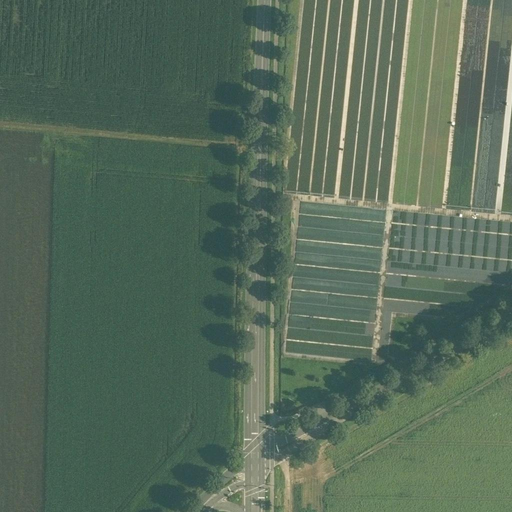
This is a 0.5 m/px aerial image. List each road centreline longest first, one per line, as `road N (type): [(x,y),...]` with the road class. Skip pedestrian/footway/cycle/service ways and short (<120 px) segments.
road 1 (secondary): [(264,0),(254,464)]
road 2 (tertiary): [(511,316),(254,464)]
road 3 (track): [(0,122),(259,147)]
